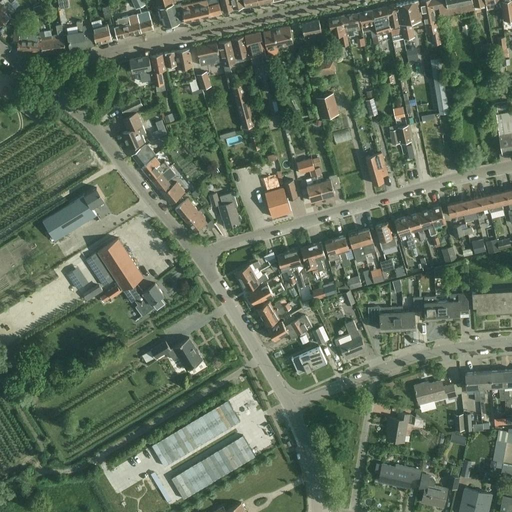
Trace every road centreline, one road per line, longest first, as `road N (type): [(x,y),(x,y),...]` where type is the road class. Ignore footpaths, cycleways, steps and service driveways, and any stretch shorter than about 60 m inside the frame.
road 1 (residential): [(199,259),(217,246),(511,164)]
road 2 (residential): [(340,0),(111,51),(64,96)]
road 3 (residential): [(288,406),(407,360),(511,341)]
road 4 (secondary): [(199,259),(107,136),(64,96)]
road 5 (secondary): [(288,406),(199,259)]
